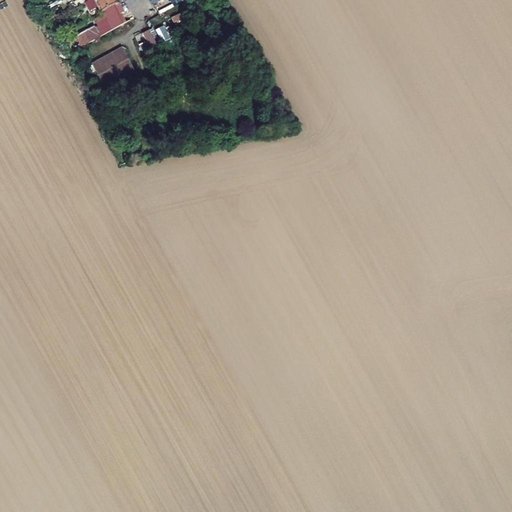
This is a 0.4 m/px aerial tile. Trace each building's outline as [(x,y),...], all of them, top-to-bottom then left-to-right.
[(104,12),(119,3),(117,0),(90,0),(86,2),(91,11),(98,7),(102,13),(104,12)] [(124,12),(119,3),(104,12),(105,14),(95,19),(99,26),(95,28),(100,37),(127,22),(122,13),(124,12)] [(62,34),(67,32),(63,26),(66,25),(62,19),(56,23),(62,34)] [(96,39),(100,37),(95,28),(91,30),(96,39)] [(142,34),(148,46),(159,41),(153,28),(142,34)] [(141,51),(148,48),(141,34),(135,37),(141,51)] [(116,51),(123,63),(129,59),(122,47),(116,51)] [(123,63),(116,51),(110,54),(117,66),(123,63)] [(104,57),(111,69),(117,66),(110,54),(104,57)] [(98,60),(105,72),(111,69),(104,57),(98,60)] [(123,63),(129,75),(135,71),(129,59),(123,63)] [(92,64),(98,76),(105,72),(98,60),(92,64)] [(117,66),(123,78),(129,75),(123,63),(117,66)] [(111,69),(117,81),(123,78),(117,66),(111,69)] [(105,72),(111,84),(117,81),(111,69),(105,72)] [(105,88),(111,84),(105,72),(98,76),(105,88)] [(133,97),(137,106),(143,103),(138,94),(133,97)]
